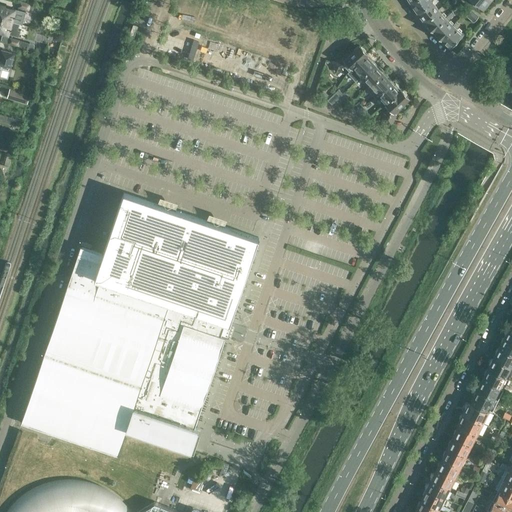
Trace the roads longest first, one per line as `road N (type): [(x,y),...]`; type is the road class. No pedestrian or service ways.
road 1 (primary): [(511,176),(325,511)]
road 2 (primary): [(363,511),(511,229)]
road 3 (residential): [(398,511),(511,292)]
road 4 (tertiary): [(379,23),(418,77),(511,140)]
